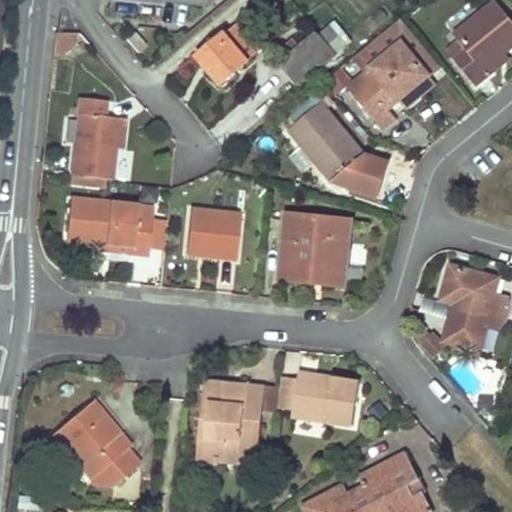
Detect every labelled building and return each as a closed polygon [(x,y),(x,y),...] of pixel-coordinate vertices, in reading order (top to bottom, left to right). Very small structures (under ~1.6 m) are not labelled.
[(453,61),(475,87),(509,58),(506,54),(511,49),(511,22),(493,0),(491,0),(451,34),(457,41),(465,51),(453,61)] [(72,44),(74,36),(53,33),(51,52),(60,52),(72,44)] [(146,47),(134,33),(126,40),(138,54),(146,47)] [(316,34),(279,65),(296,86),(337,53),(331,45),(328,48),(316,34)] [(221,88),(236,76),(232,72),(245,62),(222,35),(196,58),(221,88)] [(457,41),(444,51),(453,61),(465,51),(457,41)] [(380,129),(393,118),(384,108),(396,98),(425,74),(398,42),(345,86),(380,129)] [(401,105),(430,81),(425,74),(396,98),(401,105)] [(70,175),(111,179),(114,149),(117,119),(103,118),(104,102),(77,100),(70,175)] [(343,188),(354,179),(365,169),(356,158),(361,154),(319,102),(286,129),(328,181),(334,177),(343,188)] [(117,119),(114,149),(122,150),(125,120),(117,119)] [(145,256),(149,213),(134,212),(134,207),(70,201),(65,244),(100,248),(131,250),(131,255),(145,256)] [(235,260),(238,215),(189,211),(185,256),(235,260)] [(341,286),(347,220),(284,214),(278,279),(341,286)] [(99,255),(130,258),(131,255),(131,250),(100,248),(99,255)] [(448,303),(437,340),(477,351),(484,325),(495,328),(502,322),(507,312),(505,298),(493,294),(497,279),(446,264),(436,300),(448,303)] [(298,375),(295,396),(291,416),(352,426),(359,385),(298,375)] [(264,389),(205,383),(199,445),(217,446),(216,452),(241,454),(258,456),(264,389)] [(114,428),(91,402),(51,434),(70,457),(75,453),(92,475),(96,473),(109,488),(133,469),(134,461),(125,449),(130,444),(120,432),(114,436),(110,430),(114,428)] [(217,446),(199,445),(198,462),(214,464),(215,458),(239,460),(241,454),(216,452),(217,446)] [(345,484),(304,504),(307,511),(432,511),(418,483),(420,482),(407,454),(360,476),(365,486),(349,493),(345,484)] [(92,475),(86,480),(92,487),(109,488),(96,473),(92,475)]
